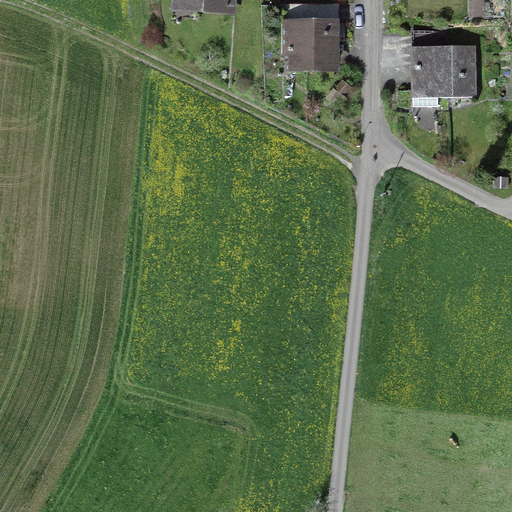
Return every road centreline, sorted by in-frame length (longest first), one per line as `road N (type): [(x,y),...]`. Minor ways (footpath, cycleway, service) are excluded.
road 1 (track): [(15,0),(328,145),(367,171)]
road 2 (residential): [(372,142),(335,511)]
road 3 (residential): [(372,142),(499,207),(511,206)]
road 4 (residential): [(370,0),(372,142)]
